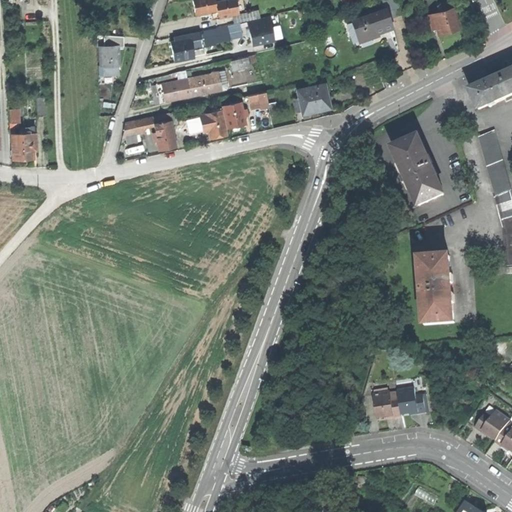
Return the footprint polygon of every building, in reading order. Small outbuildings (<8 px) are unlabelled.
[(192,0),(196,15),(211,12),(217,11),(215,1),(214,0),(192,0)] [(218,14),(218,17),(232,15),(238,13),(235,0),(222,0),(215,1),(217,11),(218,14)] [(382,0),(385,9),(389,19),(402,14),(397,0),(382,0)] [(432,14),(434,20),(436,25),(438,34),(459,28),(451,2),(447,4),(442,5),(444,11),(432,14)] [(392,28),(389,19),(385,9),(352,21),(360,42),(378,36),(377,33),(380,32),(392,28)] [(238,13),(232,15),(233,23),(260,18),(258,10),(238,13)] [(282,39),(277,16),(272,17),(277,40),(282,39)] [(269,17),(247,22),(251,38),(252,45),(274,40),(269,17)] [(240,23),(228,26),(230,38),(242,36),(240,23)] [(228,26),(199,32),(201,39),(202,48),(215,45),(215,42),(230,38),(228,26)] [(170,38),(171,42),(177,41),(190,38),(190,41),(201,39),(199,32),(170,38)] [(103,35),(104,47),(118,46),(124,46),(123,37),(103,35)] [(194,57),(192,50),(190,41),(190,38),(177,41),(171,42),(170,42),(174,61),(194,57)] [(190,41),(192,50),(202,48),(201,39),(190,41)] [(119,65),(118,46),(104,47),(99,47),(100,66),(103,66),(119,65)] [(256,55),(231,61),(232,67),(257,61),(256,55)] [(119,70),(119,65),(103,66),(103,74),(103,75),(113,75),(119,74),(119,70)] [(180,80),(188,79),(186,70),(178,72),(180,80)] [(218,71),(222,89),(227,88),(224,70),(218,71)] [(191,96),(210,92),(222,89),(218,71),(211,73),(211,74),(192,78),(188,79),(191,96)] [(511,71),(471,90),(479,110),(495,102),(496,104),(508,98),(508,99),(511,98),(511,97),(511,71)] [(191,96),(188,79),(180,80),(162,84),(165,101),(179,98),(191,96)] [(156,103),(165,101),(162,84),(152,86),(156,103)] [(297,90),(299,98),(301,111),(302,114),(330,108),(325,84),(297,90)] [(244,88),(245,96),(247,96),(260,93),(259,85),(244,88)] [(266,92),(260,93),(247,96),(250,110),(268,106),(266,92)] [(37,116),(45,115),(44,98),(36,98),(37,116)] [(241,102),(222,106),(227,128),(246,124),(244,116),(243,113),(243,110),(241,102)] [(276,103),(269,104),(271,115),(278,114),(276,103)] [(17,109),(9,109),(9,122),(17,122),(17,109)] [(213,112),(200,115),(203,129),(208,127),(209,130),(211,138),(226,135),(221,111),(213,112)] [(176,112),(169,113),(171,119),(172,126),(179,124),(176,112)] [(169,113),(152,117),(153,123),(171,119),(169,113)] [(136,127),(153,123),(152,117),(135,121),(136,127)] [(136,135),(138,134),(136,127),(135,121),(125,123),(122,138),(125,137),(136,135)] [(159,151),(175,147),(169,121),(153,125),(154,126),(156,138),(159,151)] [(18,134),(17,122),(9,122),(10,134),(11,134),(18,134)] [(153,125),(153,123),(136,127),(138,134),(145,133),(144,129),(154,126),(153,125)] [(494,130),(479,137),(496,197),(511,191),(494,130)] [(29,133),(21,134),(18,134),(11,134),(12,159),(33,158),(33,150),(34,150),(36,150),(35,133),(29,133)] [(138,142),(136,135),(125,137),(126,144),(138,142)] [(412,190),(419,206),(444,195),(419,137),(393,148),(401,164),(405,174),(402,175),(403,179),(405,182),(408,180),(412,190)] [(511,217),(511,195),(511,191),(496,197),(502,220),(511,217)] [(507,266),(511,265),(511,217),(502,220),(504,227),(507,266)] [(420,258),(425,325),(455,323),(453,304),(451,275),(450,256),(420,258)] [(417,386),(400,389),(401,396),(404,413),(413,411),(420,410),(421,412),(429,411),(425,393),(419,394),(417,386)] [(375,393),(380,417),(387,415),(396,414),(396,417),(404,415),(404,413),(401,396),(394,397),(393,390),(375,393)] [(487,411),(476,426),(483,431),(484,429),(490,433),(498,439),(507,425),(511,420),(497,409),(493,415),(487,411)] [(511,428),(507,425),(498,439),(496,440),(503,445),(504,444),(511,448),(511,449),(511,428)] [(482,511),(466,502),(459,511),(482,511)]
